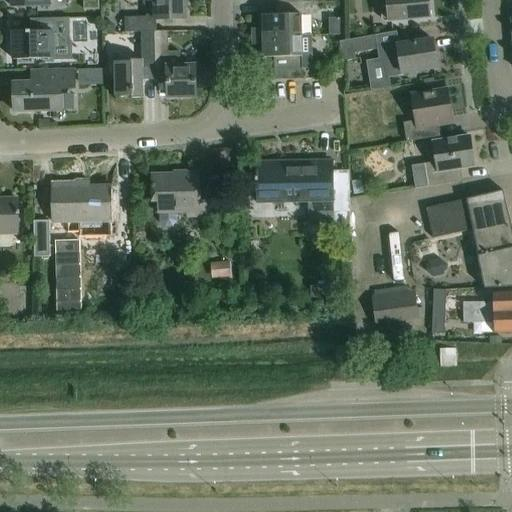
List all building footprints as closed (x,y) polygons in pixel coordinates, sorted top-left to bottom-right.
[(146,18),(124,19),(125,34),(140,34),(154,33),(155,33),(155,32),(155,20),(186,19),(185,0),(142,0),(142,4),(145,6),(146,18)] [(390,28),(430,25),(427,0),(369,0),(370,1),(385,0),(387,0),(388,8),(384,8),(381,12),(382,22),(386,25),(389,25),(390,28)] [(252,38),(301,36),(301,16),(305,16),(305,3),(276,4),(276,16),(262,16),(263,29),(252,30),(252,38)] [(69,18),(59,19),(29,19),(29,21),(39,20),(39,31),(12,32),(12,60),(54,59),(54,44),(69,41),(69,18)] [(108,21),(102,21),(103,33),(112,33),(112,25),(108,21)] [(154,80),(155,80),(154,73),(154,33),(140,34),(141,60),(113,61),(115,98),(131,97),(131,99),(143,98),(142,69),(154,68),(154,80)] [(154,73),(155,80),(167,80),(167,98),(195,97),(195,88),(194,73),(194,66),(179,66),(179,52),(167,53),(167,33),(154,33),(154,73)] [(301,36),(252,38),(252,45),(263,44),(263,58),(273,58),(274,70),(312,69),(311,36),(301,36)] [(374,37),(340,43),(343,63),(356,61),(355,54),(376,51),(376,49),(374,37)] [(377,59),(365,61),(370,91),(372,91),(385,89),(388,88),(386,78),(403,76),(403,74),(436,69),(432,40),(412,43),(381,48),(376,49),(376,51),(377,59)] [(13,84),(13,112),(61,111),(61,90),(74,89),(73,66),(30,67),(30,68),(38,68),(38,83),(13,84)] [(209,72),(194,73),(195,88),(209,88),(209,72)] [(447,91),(427,94),(411,97),(415,123),(403,124),(406,142),(440,137),(437,120),(451,118),(447,91)] [(469,136),(449,139),(432,142),(435,163),(411,166),(415,189),(462,182),(460,169),(473,167),(469,136)] [(332,162),(256,163),(256,204),(308,203),(308,222),(333,221),(333,213),(348,213),(347,173),(332,173),(332,162)] [(157,212),(159,212),(159,222),(165,227),(172,227),(177,221),(177,212),(196,211),(196,218),(214,218),(213,185),(198,186),(198,172),(182,173),(182,175),(152,175),(152,201),(157,200),(157,212)] [(73,182),(52,182),(53,222),(92,221),(92,232),(115,232),(115,221),(112,221),(112,187),(74,188),(73,182)] [(511,230),(503,191),(502,191),(426,209),(433,239),(473,229),(487,288),(511,286),(511,230)] [(16,215),(18,215),(18,211),(16,211),(16,199),(0,199),(0,235),(16,235),(16,215)] [(33,222),(34,257),(50,257),(49,222),(33,222)] [(229,263),(210,264),(211,278),(230,277),(229,263)] [(413,290),(370,296),(374,325),(417,319),(417,318),(416,308),(413,290)] [(433,315),(445,315),(446,293),(434,292),(433,315)] [(463,314),(511,313),(511,292),(491,293),(492,302),(463,303),(463,314)] [(511,313),(463,314),(463,323),(493,323),(493,333),(511,332),(511,313)] [(445,315),(433,315),(432,334),(444,335),(445,315)]
